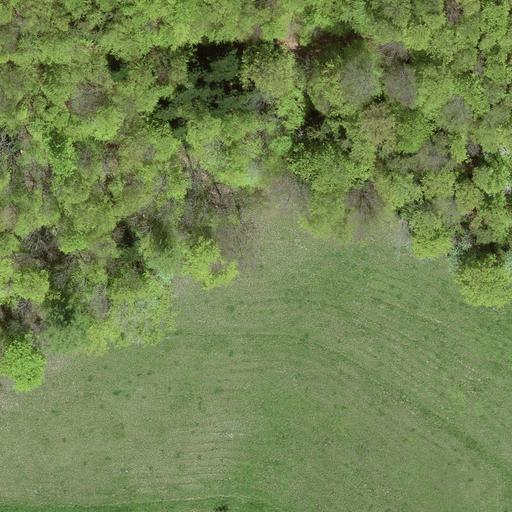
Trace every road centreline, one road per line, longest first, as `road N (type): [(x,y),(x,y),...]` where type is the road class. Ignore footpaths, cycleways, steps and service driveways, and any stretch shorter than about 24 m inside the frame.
road 1 (track): [(0,121),(358,212),(511,294)]
road 2 (track): [(0,56),(365,39),(511,51)]
road 3 (track): [(511,479),(373,360),(292,332),(110,326)]
road 4 (track): [(279,511),(194,496),(0,501)]
